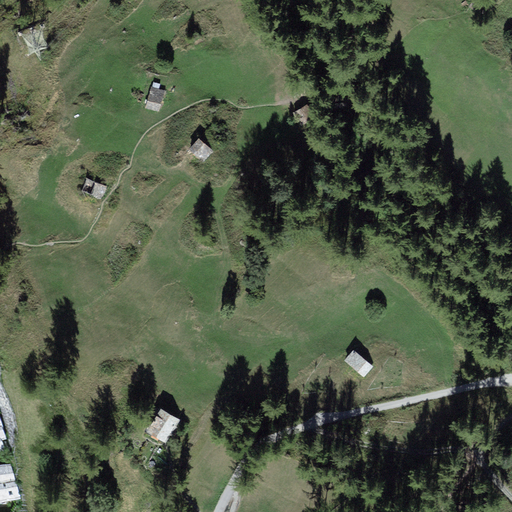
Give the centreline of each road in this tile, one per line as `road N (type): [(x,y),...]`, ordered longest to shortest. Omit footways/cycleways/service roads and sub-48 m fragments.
road 1 (track): [(511,379),(324,418),(259,443),(217,511)]
road 2 (track): [(511,416),(468,434),(511,502)]
